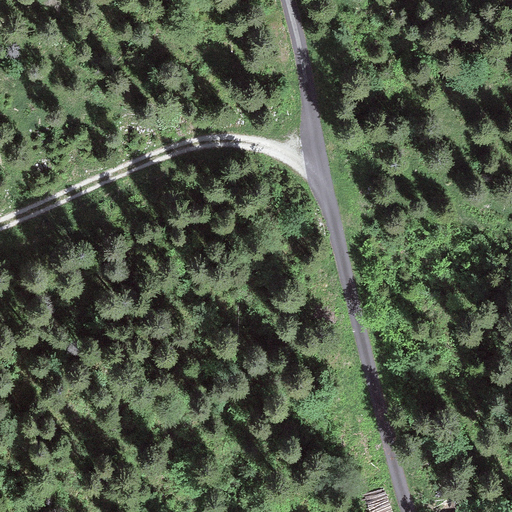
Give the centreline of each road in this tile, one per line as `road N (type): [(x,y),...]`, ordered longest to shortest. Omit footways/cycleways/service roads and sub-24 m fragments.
road 1 (track): [(412,511),(393,471),(314,154),(288,0)]
road 2 (track): [(314,154),(233,140),(199,143),(0,224)]
